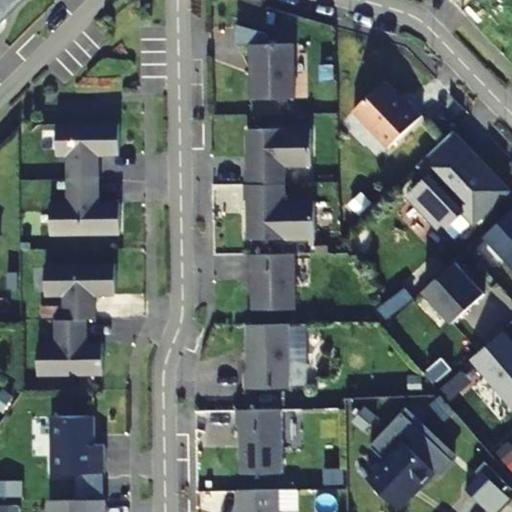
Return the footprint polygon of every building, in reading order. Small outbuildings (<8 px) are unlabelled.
[(0,0),(0,23),(23,0),(0,0)] [(250,101),(293,100),(292,45),(249,46),(250,101)] [(352,112),(387,149),(421,117),(406,102),(402,106),(395,98),(395,95),(383,82),(352,112)] [(67,181),(98,181),(98,157),(118,156),(118,126),(56,127),(56,158),(67,157),(67,181)] [(244,171),(244,186),(284,186),(284,167),(311,167),(310,130),(246,131),(247,171),(244,171)] [(418,165),(429,177),(458,149),(471,163),(476,159),(451,133),(418,165)] [(458,149),(429,177),(410,196),(443,230),(462,212),(473,223),(507,191),(476,159),(471,163),(458,149)] [(98,205),(98,181),(67,181),(68,206),(49,206),(50,237),(120,236),(119,205),(98,205)] [(284,203),(284,186),(244,186),(244,202),(247,202),(248,241),(315,240),(314,203),(284,203)] [(511,210),(484,237),(511,267),(511,210)] [(295,310),(294,255),(248,256),(248,273),(251,272),(252,311),(295,310)] [(457,262),(425,292),(454,323),(486,294),(457,262)] [(86,321),(95,321),(94,297),(115,297),(115,266),(45,267),(45,298),(63,298),(64,322),(86,321)] [(86,346),(86,321),(64,322),(55,322),(56,346),(38,346),(38,377),(103,376),(102,345),(86,346)] [(290,390),(289,325),(246,327),(247,374),(244,374),(245,391),(290,390)] [(511,337),(507,332),(474,360),(511,403),(511,337)] [(284,475),(282,411),(272,411),(236,412),(237,428),(240,428),(241,476),(284,475)] [(94,418),(52,418),(52,475),(105,475),(104,446),(94,447),(94,418)] [(368,478),(399,508),(417,489),(419,491),(437,472),(403,440),(368,478)] [(501,485),(487,471),(469,488),(483,502),(501,485)] [(14,483),(0,483),(0,498),(14,498),(14,483)] [(237,511),(279,511),(279,491),(237,491),(237,511)] [(50,502),(50,511),(105,511),(105,501),(50,502)]
